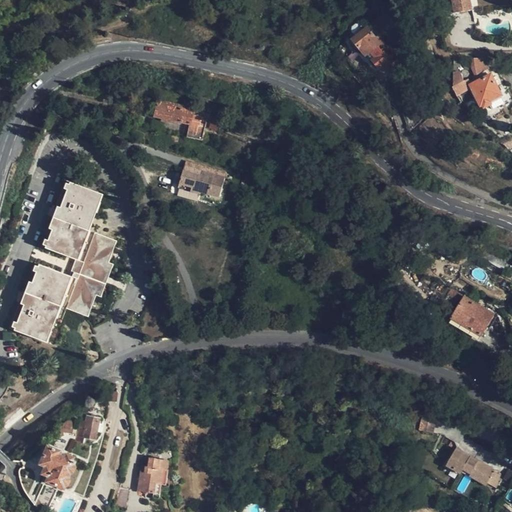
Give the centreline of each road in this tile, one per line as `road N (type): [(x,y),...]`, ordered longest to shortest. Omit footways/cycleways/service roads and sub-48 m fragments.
road 1 (secondary): [(0,159),(24,104),(59,72),(113,52),(156,53),(293,86),(430,195),(511,223)]
road 2 (unclassified): [(511,407),(334,342),(211,338),(112,364),(0,448)]
